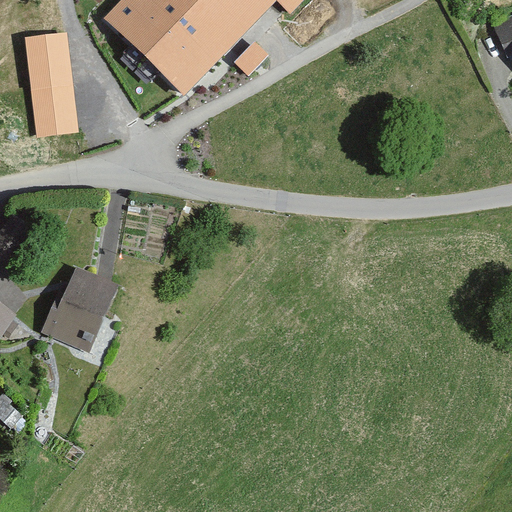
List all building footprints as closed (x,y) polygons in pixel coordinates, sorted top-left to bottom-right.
[(309,0),(127,0),(104,25),(153,70),(136,88),(163,113),(180,95),(188,103),(279,5),(293,18),(309,0)] [(511,22),(493,31),(509,66),(511,64),(511,22)] [(69,93),(65,42),(28,45),(34,117),(41,116),(44,144),(84,141),(80,92),(69,93)] [(269,59),(254,46),(235,68),(250,81),(269,59)] [(0,147),(23,143),(20,128),(0,132),(0,147)] [(39,235),(13,218),(0,237),(0,264),(13,273),(39,235)] [(123,289),(77,270),(66,298),(60,295),(43,337),(96,358),(123,289)] [(0,347),(18,320),(0,308),(0,347)] [(29,414),(5,395),(0,401),(0,421),(14,432),(29,414)]
